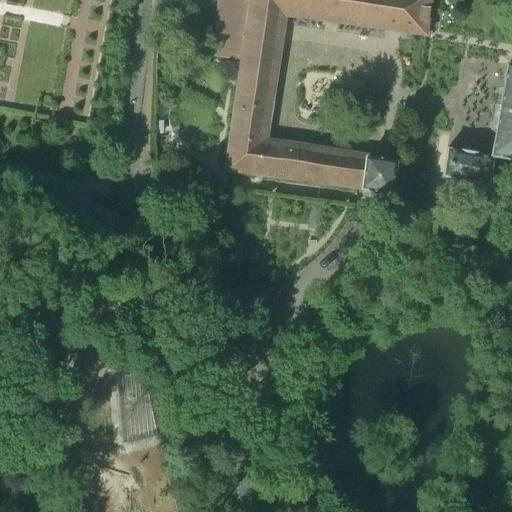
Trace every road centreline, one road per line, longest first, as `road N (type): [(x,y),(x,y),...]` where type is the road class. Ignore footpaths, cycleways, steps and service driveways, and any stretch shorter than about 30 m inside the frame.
road 1 (unclassified): [(197,277),(150,216),(133,171),(130,121),(147,0)]
road 2 (unclassified): [(414,252),(360,253),(301,291)]
road 3 (unclassified): [(248,511),(239,388)]
road 4 (unclassified): [(239,388),(228,330),(197,277)]
